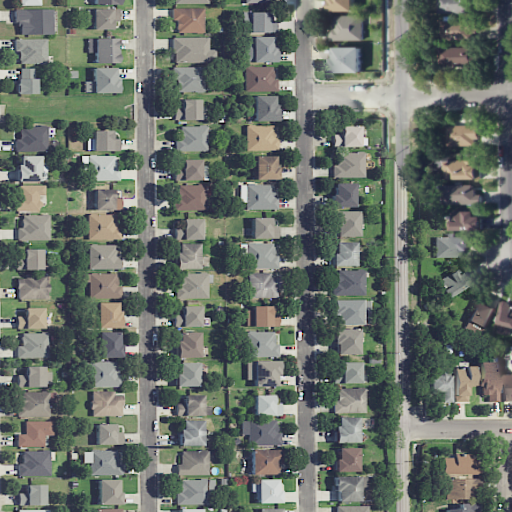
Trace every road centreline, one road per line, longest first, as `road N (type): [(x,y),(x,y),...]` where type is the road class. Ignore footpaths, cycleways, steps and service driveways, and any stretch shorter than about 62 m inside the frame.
road 1 (residential): [(309,511),(305,0)]
road 2 (residential): [(150,511),(146,0)]
road 3 (residential): [(401,0),(405,511)]
road 4 (residential): [(506,0),(508,263)]
road 5 (residential): [(511,97),(306,97)]
